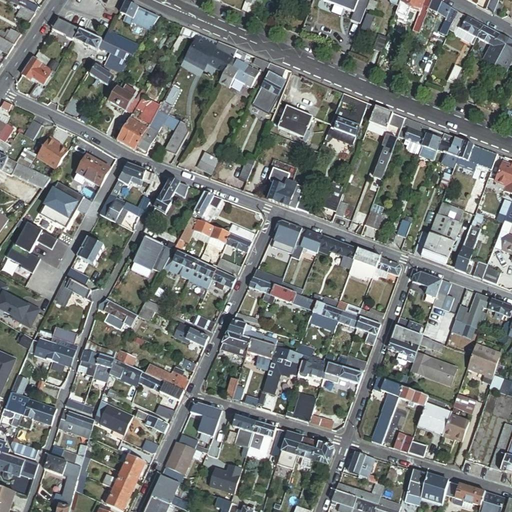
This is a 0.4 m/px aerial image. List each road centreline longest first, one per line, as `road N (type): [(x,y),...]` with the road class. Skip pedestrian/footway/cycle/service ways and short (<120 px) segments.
road 1 (tertiary): [(162,0),(511,145)]
road 2 (residential): [(27,511),(96,305),(169,174)]
road 3 (residential): [(192,395),(274,213)]
road 4 (residential): [(344,442),(409,261)]
road 5 (residential): [(0,91),(169,174)]
road 6 (residential): [(511,493),(344,442)]
road 7 (residential): [(344,442),(192,395)]
road 8 (residential): [(274,213),(409,261)]
road 9 (residential): [(138,511),(192,395)]
